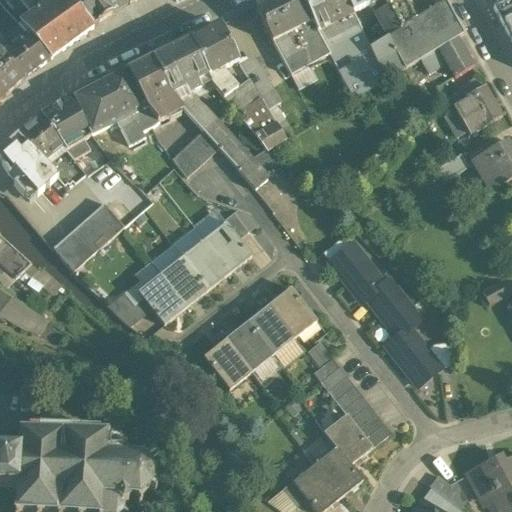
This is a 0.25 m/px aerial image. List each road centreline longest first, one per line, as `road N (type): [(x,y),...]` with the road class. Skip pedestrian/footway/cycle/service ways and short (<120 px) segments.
road 1 (secondary): [(0,132),(112,51),(217,0)]
road 2 (residential): [(440,448),(292,255)]
road 3 (residential): [(292,255),(171,348)]
